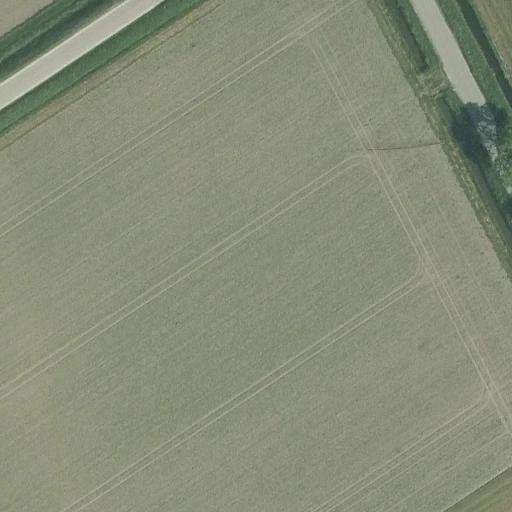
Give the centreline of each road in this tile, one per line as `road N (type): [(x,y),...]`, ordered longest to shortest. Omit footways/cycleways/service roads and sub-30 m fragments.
road 1 (unclassified): [(511,176),(424,0)]
road 2 (tertiary): [(0,96),(150,0)]
